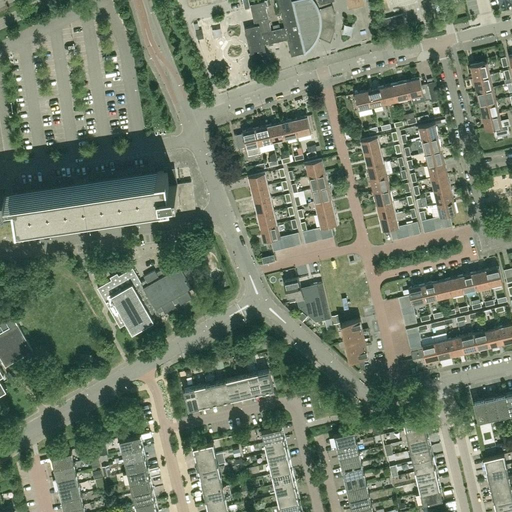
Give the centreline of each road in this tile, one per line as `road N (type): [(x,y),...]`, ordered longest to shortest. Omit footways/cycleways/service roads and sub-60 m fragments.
road 1 (residential): [(0,249),(225,214)]
road 2 (residential): [(364,245),(324,72)]
road 3 (residential): [(260,298),(358,389),(377,398),(399,393)]
road 4 (unclassified): [(0,447),(147,363)]
road 5 (residential): [(324,72),(189,122)]
road 6 (residential): [(164,430),(291,400)]
road 7 (residential): [(468,167),(439,42)]
road 8 (residential): [(465,231),(470,256),(372,278)]
